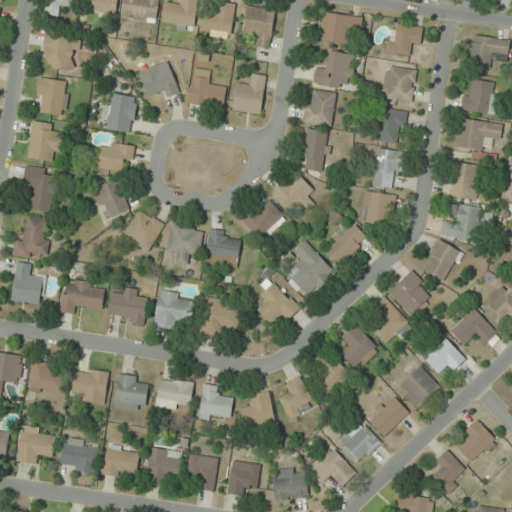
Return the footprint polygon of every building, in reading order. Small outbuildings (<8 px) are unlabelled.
[(47,0),(46,14),(60,16),(61,6),(74,7),(75,0),(47,0)] [(85,0),(84,10),(116,14),(117,0),(85,0)] [(159,0),(124,0),(122,17),(155,23),(159,0)] [(198,0),(176,0),(176,6),(165,4),(162,26),(194,30),(198,0)] [(204,11),(201,35),(231,38),(235,4),(215,1),(214,12),(204,11)] [(275,10),(247,7),(243,32),(253,33),(251,44),(270,47),(275,10)] [(321,40),(348,44),(351,27),(360,28),(362,18),(325,12),(321,40)] [(420,46),(423,28),(392,23),(387,51),(409,55),(411,44),(420,46)] [(467,64),(492,69),(495,59),(506,61),(510,41),(473,34),(467,64)] [(90,38),(47,35),(46,68),(73,69),(74,50),(90,50),(90,38)] [(313,81),(347,89),(356,55),(330,49),(325,69),(317,67),(313,81)] [(160,98),(178,93),(169,61),(140,70),(147,95),(158,92),(160,98)] [(382,97),(413,102),(417,70),(387,65),(382,97)] [(261,114),(266,75),(248,73),(247,83),(237,81),(233,110),(261,114)] [(223,107),(227,81),(193,77),(190,103),(223,107)] [(37,112),(66,115),(70,81),(41,78),(37,112)] [(471,91),(464,90),(462,110),(494,114),(497,82),(473,80),(471,91)] [(305,123),(332,126),(336,93),(309,89),(305,123)] [(132,133),(138,97),(109,93),(104,128),(132,133)] [(405,110),(381,109),(380,141),(404,142),(405,110)] [(456,146),(489,151),(490,139),(500,141),(503,124),(460,118),(456,146)] [(28,157),(52,161),(53,152),(62,153),(64,134),(53,132),(54,124),(33,120),(28,157)] [(302,168),(323,172),(331,132),(309,128),(302,168)] [(135,146),(100,141),(96,167),(122,171),(124,161),(133,162),(135,146)] [(396,189),(400,151),(376,148),(371,186),(396,189)] [(481,165),(454,162),(451,197),(477,200),(481,165)] [(56,170),(26,166),(24,186),(33,187),(30,209),(51,211),(56,170)] [(286,178),(271,193),(291,213),(300,205),(306,211),(314,204),(307,196),(314,189),(300,176),(292,184),(286,178)] [(106,219),(130,209),(117,178),(93,188),(106,219)] [(361,222),(391,226),(395,195),(365,191),(361,222)] [(244,221),(262,241),(287,218),(269,198),(244,221)] [(445,237),(475,240),(478,207),(448,205),(445,237)] [(149,251),(165,224),(139,209),(123,236),(149,251)] [(46,218),(28,215),(25,239),(16,237),(13,253),(47,259),(50,240),(43,239),(46,218)] [(368,237),(352,221),(324,248),(341,265),(368,237)] [(190,256),(199,257),(204,229),(172,223),(167,251),(177,253),(176,263),(188,265),(190,256)] [(206,263),(237,266),(240,239),(232,238),(233,231),(210,229),(206,263)] [(461,251),(440,239),(423,268),(445,281),(461,251)] [(294,251),(302,260),(286,273),(308,298),(336,273),(306,240),(294,251)] [(40,304),(43,275),(33,274),(34,264),(17,262),(13,301),(40,304)] [(412,315),(434,293),(412,270),(389,293),(412,315)] [(60,311),(77,314),(79,305),(103,308),(106,284),(74,280),(73,288),(63,287),(60,311)] [(272,324),(280,315),(286,322),(301,307),(275,282),(260,296),(266,303),(258,310),(272,324)] [(481,306),(500,325),(507,317),(511,322),(511,287),(506,282),(481,306)] [(139,288),(122,287),(122,294),(111,294),(109,314),(128,316),(127,322),(145,324),(147,298),(138,297),(139,288)] [(176,320),(192,322),(194,302),(179,300),(180,293),(159,290),(155,326),(175,329),(176,320)] [(378,318),(370,326),(386,344),(409,322),(385,297),(371,311),(378,318)] [(221,327),(238,329),(241,304),(206,299),(201,333),(220,336),(221,327)] [(465,342),(473,335),(484,346),(498,332),(471,306),(450,327),(465,342)] [(378,348),(356,324),(341,338),(348,346),(340,353),(355,369),(378,348)] [(435,339),(420,354),(439,374),(446,367),(451,373),(465,358),(446,339),(440,345),(435,339)] [(313,382),(326,395),(349,373),(328,350),(313,365),(321,374),(313,382)] [(0,352),(0,397),(4,398),(7,381),(20,383),(24,356),(0,352)] [(54,363),(32,363),(32,392),(64,392),(64,372),(54,372),(54,363)] [(440,386),(421,366),(399,388),(419,408),(440,386)] [(80,400),(104,404),(109,372),(76,367),(72,389),(82,391),(80,400)] [(139,376),(119,374),(115,407),(145,410),(148,387),(138,386),(139,376)] [(288,395),(280,399),(290,420),(316,407),(301,377),(283,386),(288,395)] [(157,406),(190,410),(193,382),(160,378),(157,406)] [(233,398),(222,397),(223,386),(204,384),(200,417),(230,421),(233,398)] [(251,394),(252,406),(242,407),(244,425),(275,421),(271,391),(251,394)] [(385,436),(409,412),(393,395),(368,420),(385,436)] [(458,449),(474,464),(498,440),(477,420),(460,438),(464,442),(458,449)] [(382,442),(361,421),(338,444),(359,465),(382,442)] [(17,461),(39,465),(40,454),(52,456),(56,431),(22,426),(17,461)] [(0,456),(6,458),(10,432),(0,430),(0,456)] [(95,472),(98,442),(64,438),(61,468),(95,472)] [(139,448),(106,447),(105,475),(138,476),(139,448)] [(168,485),(169,479),(178,480),(181,451),(150,447),(146,482),(168,485)] [(342,487),(357,472),(332,447),(309,470),(324,484),(331,476),(342,487)] [(441,469),(434,476),(449,491),(469,472),(448,450),(435,463),(441,469)] [(197,478),(196,487),(214,490),(219,458),(191,454),(187,477),(197,478)] [(246,497),(247,489),(257,490),(260,464),(232,461),(228,495),(246,497)] [(275,469),(275,498),(307,498),(307,469),(275,469)]
